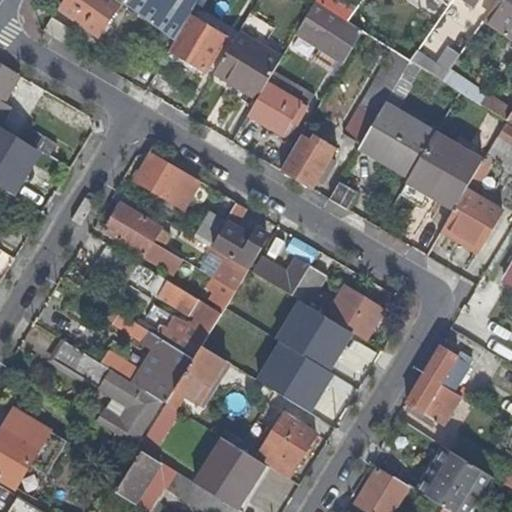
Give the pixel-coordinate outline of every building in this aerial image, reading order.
[(97,35),(120,2),(116,0),(66,0),(60,9),(97,35)] [(167,32),(165,34),(174,40),(196,0),(118,0),(152,24),(153,23),(167,32)] [(353,10),(337,0),(313,0),(314,0),(315,1),(346,21),(353,10)] [(363,0),(360,6),(358,4),(353,10),(346,21),(362,31),(388,47),(397,35),(389,30),(404,8),(392,0),(386,0),(382,6),(372,0),(363,0)] [(511,0),(496,0),(485,17),(501,28),(511,35),(511,0)] [(308,12),(355,42),(362,31),(346,21),(315,1),(308,12)] [(355,42),(308,12),(300,25),(348,54),(355,42)] [(189,15),(170,49),(202,70),(223,37),(189,15)] [(511,35),(501,28),(498,33),(511,42),(511,35)] [(146,59),(159,67),(174,40),(165,34),(163,32),(146,59)] [(280,59),(237,33),(214,74),(240,89),(243,84),(260,94),(266,83),(280,59)] [(435,64),(415,52),(409,61),(421,68),(441,80),(459,55),(447,46),(435,64)] [(343,135),(360,145),(409,61),(393,50),(343,135)] [(411,84),(421,68),(409,61),(360,145),(359,147),(408,176),(414,166),(434,133),(396,111),(412,86),(411,84)] [(4,103),(21,76),(0,62),(0,125),(11,107),(4,103)] [(467,82),(460,93),(473,101),(480,91),(467,82)] [(302,104),(266,83),(260,94),(247,115),(283,136),(302,104)] [(511,111),(480,91),(473,101),(487,111),(504,121),(505,120),(511,111)] [(472,137),(489,147),(504,121),(487,111),(472,137)] [(486,153),(511,169),(511,125),(505,120),(504,121),(489,147),(486,153)] [(21,175),(38,149),(24,140),(0,125),(0,187),(14,196),(25,178),(21,175)] [(31,128),(24,140),(38,149),(52,158),(60,146),(31,128)] [(335,147),(305,129),(281,171),(311,188),(315,181),(321,184),(335,161),(329,158),(335,147)] [(484,163),(434,133),(408,176),(403,186),(453,215),(484,163)] [(184,210),(200,182),(150,153),(134,181),(184,210)] [(328,198),(346,209),(356,192),(338,181),(328,198)] [(25,185),(17,198),(38,211),(46,198),(25,185)] [(502,216),(466,196),(445,232),(482,252),(502,216)] [(234,229),(246,209),(236,203),(226,221),(224,223),(234,229)] [(122,204),(113,218),(151,242),(160,228),(122,204)] [(211,212),(195,238),(209,247),(224,223),(226,221),(211,212)] [(171,272),(179,259),(151,242),(113,218),(105,231),(171,272)] [(215,246),(248,267),(254,256),(258,249),(225,228),(215,246)] [(127,278),(137,262),(106,243),(97,259),(127,278)] [(230,274),(223,285),(236,293),(249,271),(246,269),(215,250),(212,255),(225,262),(221,269),(230,274)] [(287,276),(254,256),(248,267),(246,269),(249,271),(292,297),(310,267),(297,259),(287,276)] [(511,260),(502,278),(511,283),(511,260)] [(327,277),(310,267),(292,297),(308,307),(327,277)] [(230,274),(221,269),(214,280),(223,285),(230,274)] [(207,336),(209,337),(222,316),(216,312),(156,274),(148,287),(189,313),(188,314),(195,318),(190,325),(189,324),(175,348),(193,359),(207,336)] [(219,307),(216,312),(222,316),(236,293),(223,285),(214,280),(213,280),(202,298),(219,307)] [(344,288),(326,318),(343,328),(365,341),(383,312),(344,288)] [(110,353),(103,364),(150,394),(162,401),(167,404),(174,392),(194,360),(193,359),(175,348),(158,337),(152,334),(130,320),(119,313),(111,327),(143,347),(145,344),(170,359),(156,381),(110,353)] [(334,344),(343,328),(326,318),(317,313),(309,329),(334,344)] [(175,348),(189,324),(171,315),(158,337),(175,348)] [(133,316),(130,320),(152,334),(155,329),(133,316)] [(327,357),(334,344),(309,329),(301,341),(327,357)] [(313,381),(327,357),(301,341),(285,331),(264,367),(301,390),(298,396),(308,402),(319,385),(313,381)] [(145,402),(150,394),(103,364),(68,343),(56,362),(118,400),(138,413),(131,425),(111,412),(102,426),(135,447),(158,409),(145,402)] [(441,347),(425,373),(442,384),(458,358),(441,347)] [(222,369),(226,363),(202,348),(198,354),(222,369)] [(198,407),(222,369),(198,354),(194,360),(174,392),(198,407)] [(313,381),(319,385),(333,361),(327,357),(313,381)] [(442,384),(425,373),(407,402),(412,406),(409,411),(434,426),(436,421),(444,426),(462,396),(452,390),(442,384)] [(138,413),(118,400),(111,412),(131,425),(138,413)] [(40,449),(50,432),(16,411),(5,427),(40,449)] [(283,415),(268,440),(263,447),(255,460),(265,466),(288,480),(315,435),(283,415)] [(31,461),(40,449),(5,427),(0,435),(0,479),(14,488),(31,461)] [(59,438),(50,432),(40,449),(49,454),(59,438)] [(258,443),(263,447),(268,440),(262,437),(258,443)] [(238,511),(265,466),(255,460),(223,439),(195,484),(238,511)] [(420,470),(409,487),(415,491),(443,446),(437,442),(420,470)] [(448,511),(467,511),(489,476),(443,446),(415,491),(443,508),(448,511)] [(41,467),(49,454),(40,449),(31,461),(41,467)] [(204,511),(239,511),(238,511),(195,484),(162,464),(161,465),(142,453),(117,493),(137,505),(137,504),(150,511),(151,511),(166,488),(204,511)] [(368,511),(394,511),(409,487),(395,479),(394,480),(378,470),(357,505),(368,511)] [(474,511),(495,479),(489,476),(467,511),(474,511)] [(40,511),(20,499),(11,511),(40,511)]
